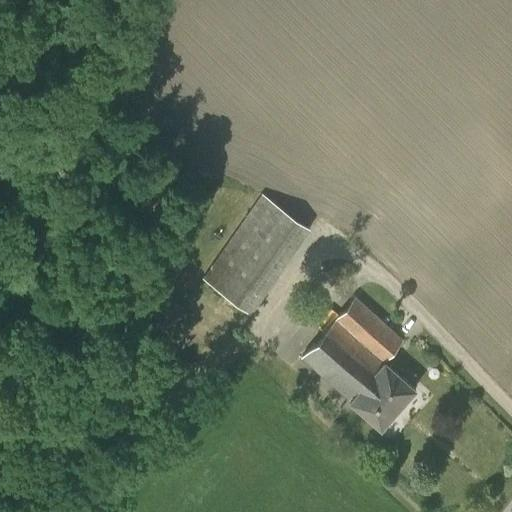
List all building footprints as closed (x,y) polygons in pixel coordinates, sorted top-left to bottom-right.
[(142,202),(156,212),(184,176),(170,166),(142,202)] [(201,278),(250,312),(309,226),(261,192),(201,278)] [(185,203),(170,222),(185,234),(200,215),(185,203)] [(302,355),(324,375),(339,359),(364,381),(367,377),(399,404),(414,387),(382,359),(401,338),(355,296),(302,355)] [(165,298),(150,321),(167,332),(182,309),(165,298)] [(339,359),(324,375),(349,398),(379,426),(399,404),(367,377),(364,381),(339,359)]
